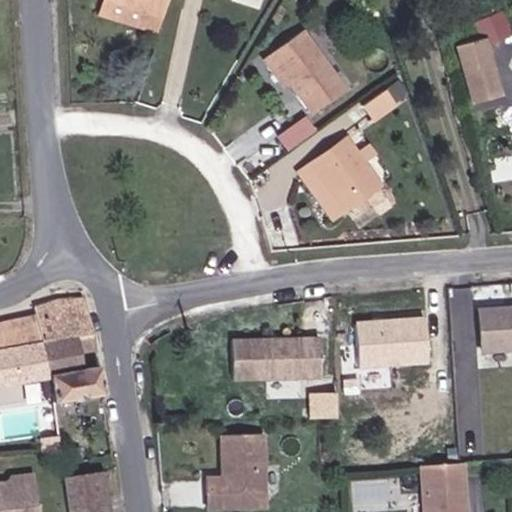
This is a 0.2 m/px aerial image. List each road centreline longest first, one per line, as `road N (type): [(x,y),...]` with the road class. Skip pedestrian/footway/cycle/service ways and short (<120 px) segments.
road 1 (residential): [(111,309),(264,280),(511,257)]
road 2 (track): [(264,280),(249,217),(203,151),(134,125),(46,126)]
road 3 (unclassified): [(40,0),(58,214),(74,248)]
road 4 (unclassified): [(140,511),(111,309)]
